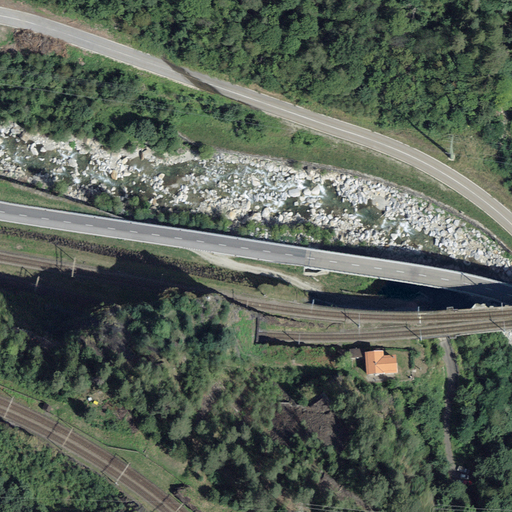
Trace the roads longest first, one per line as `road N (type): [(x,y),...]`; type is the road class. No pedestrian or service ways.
road 1 (residential): [(511,227),(406,155),(70,33),(0,19)]
road 2 (primary): [(511,295),(0,211)]
road 3 (unclassified): [(286,264),(340,293),(418,306),(443,328),(468,511)]
